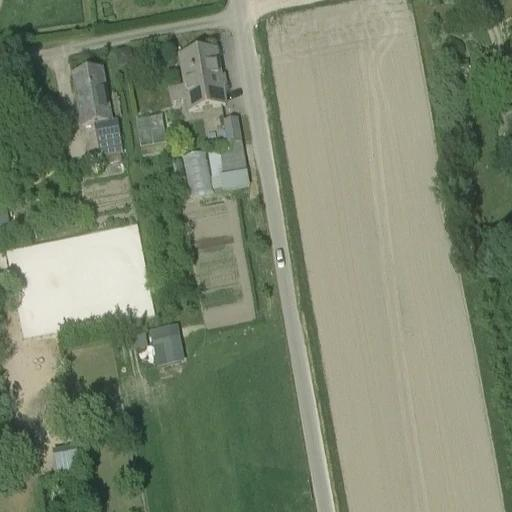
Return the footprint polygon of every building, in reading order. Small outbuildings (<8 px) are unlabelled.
[(133,65),(130,50),(115,53),(118,68),(133,65)] [(172,105),(187,102),(189,114),(227,107),(224,89),(223,89),(216,51),(179,58),(184,88),(170,90),(172,105)] [(117,122),(112,123),(103,72),(73,77),(82,129),(95,127),(101,158),(105,158),(106,167),(122,165),(120,155),(123,155),(117,122)] [(135,120),(137,145),(163,143),(160,118),(135,120)] [(228,149),(207,152),(212,181),(247,175),(238,120),(223,123),(228,149)] [(171,342),(153,346),(158,368),(176,365),(171,342)]
